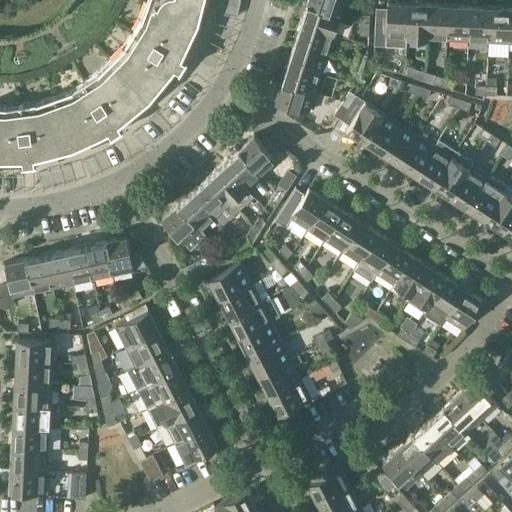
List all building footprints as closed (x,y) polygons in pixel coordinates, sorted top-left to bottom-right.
[(198,19),(203,0),(147,0),(147,1),(198,19)] [(217,0),(215,10),(237,15),(240,2),(240,0),(217,0)] [(308,0),(307,3),(340,13),(344,0),(308,0)] [(181,55),(198,19),(147,1),(141,19),(125,45),(112,58),(150,96),(175,65),(179,68),(178,69),(179,69),(187,57),(186,57),(185,57),(181,55)] [(386,36),(407,37),(408,2),(387,1),(387,8),(376,7),(375,45),(386,45),(386,36)] [(429,3),(408,2),(407,37),(427,38),(429,3)] [(307,3),(301,23),(334,33),(340,13),(307,3)] [(449,4),(429,3),(427,38),(447,39),(449,4)] [(469,5),(449,4),(447,39),(468,40),(469,5)] [(490,6),(469,5),(468,40),(488,41),(490,6)] [(510,7),(490,6),(488,41),(508,42),(510,7)] [(361,14),(360,24),(369,25),(369,14),(361,14)] [(334,33),(301,23),(295,42),(328,52),(334,33)] [(369,25),(360,24),(360,34),(369,35),(369,25)] [(321,72),(328,52),(295,42),(288,61),(321,72)] [(356,61),(365,64),(368,54),(359,51),(356,61)] [(384,59),(384,51),(374,51),(374,59),(384,59)] [(150,96),(112,58),(98,72),(72,88),(54,95),(73,146),(108,129),(111,132),(110,133),(111,134),(123,126),(122,125),(121,125),(119,122),(150,96)] [(288,61),(282,81),(315,92),(321,72),(288,61)] [(353,70),(361,73),(365,64),(356,61),(353,70)] [(413,77),(415,68),(406,65),(403,73),(413,77)] [(352,75),(350,81),(362,85),(363,82),(365,79),(352,75)] [(433,83),(443,86),(445,78),(436,75),(433,83)] [(401,79),(391,76),(389,84),(399,87),(401,79)] [(453,90),(456,81),(445,78),(443,86),(453,90)] [(315,92),(282,81),(276,101),(309,112),(315,92)] [(419,94),(421,86),(412,83),(409,91),(419,94)] [(476,94),(485,94),(486,85),(476,85),(476,94)] [(496,95),(497,86),(486,85),(485,94),(496,95)] [(395,86),(381,106),(385,109),(399,87),(395,86)] [(431,89),(421,86),(419,94),(428,97),(431,89)] [(350,90),(342,102),(348,106),(356,94),(350,90)] [(346,129),(364,140),(383,112),(365,100),(356,94),(348,106),(340,117),(350,124),(346,129)] [(35,155),(73,146),(54,95),(36,101),(6,105),(0,104),(0,157),(23,157),(23,162),(22,162),(22,163),(36,161),(36,160),(34,160),(35,155)] [(459,107),(462,99),(452,95),(449,103),(459,107)] [(471,102),(462,99),(459,107),(469,110),(471,102)] [(334,113),(340,117),(348,106),(342,102),(334,113)] [(364,140),(381,152),(400,123),(383,112),(364,140)] [(381,152),(398,163),(417,134),(400,123),(381,152)] [(478,135),(486,140),(491,133),(483,127),(478,135)] [(491,133),(486,140),(496,146),(500,139),(491,133)] [(254,134),(238,148),(261,174),(277,160),(254,134)] [(398,163),(416,174),(434,145),(417,134),(398,163)] [(439,138),(434,145),(416,174),(433,185),(452,156),(456,149),(439,138)] [(246,188),(246,187),(261,174),(238,148),(223,162),(246,188)] [(452,156),(433,185),(450,196),(469,167),(469,168),(473,160),(456,149),(452,156)] [(246,187),(246,188),(223,162),(208,175),(239,209),(254,195),(246,187)] [(486,179),(469,168),(469,167),(450,196),(468,208),(486,179)] [(193,189),(216,215),(223,223),(239,209),(208,175),(193,189)] [(485,219),(503,190),(486,179),(468,208),(485,219)] [(485,219),(502,230),(511,214),(511,187),(506,184),(503,190),(485,219)] [(279,185),(274,193),(281,197),(287,189),(279,185)] [(309,186),(305,192),(296,187),(275,219),(286,226),(291,218),(307,228),(326,198),(309,186)] [(216,215),(193,189),(178,203),(201,229),(216,215)] [(281,197),(274,193),(268,202),(276,206),(281,197)] [(324,239),(344,209),(326,198),(307,228),(324,239)] [(206,234),(201,229),(178,203),(162,217),(190,248),(206,234)] [(360,220),(344,209),(324,239),(341,250),(360,220)] [(511,214),(502,230),(511,236),(511,214)] [(260,230),(266,221),(259,217),(253,225),(260,230)] [(358,261),(378,231),(360,220),(341,250),(358,261)] [(375,272),(395,242),(378,231),(358,261),(353,269),(370,280),(375,272)] [(247,234),(237,239),(241,247),(251,242),(247,234)] [(106,240),(113,273),(134,269),(126,235),(106,240)] [(233,251),(241,247),(237,239),(229,244),(233,251)] [(93,278),(113,273),(106,240),(86,244),(93,278)] [(275,268),(276,268),(282,261),(264,242),(256,247),(275,268)] [(392,283),(412,253),(395,242),(375,272),(392,283)] [(67,248),(74,282),(93,278),(86,244),(67,248)] [(286,257),(292,251),(286,244),(279,249),(286,257)] [(54,286),(74,282),(67,248),(46,253),(54,286)] [(54,286),(46,253),(27,257),(34,290),(54,286)] [(407,300),(411,295),(430,265),(412,253),(392,283),(389,288),(407,300)] [(209,254),(199,259),(206,272),(215,267),(216,267),(227,262),(223,255),(213,263),(209,254)] [(0,306),(14,303),(13,295),(34,290),(27,257),(6,261),(10,283),(0,285),(0,306)] [(182,267),(185,273),(196,277),(206,272),(199,259),(182,267)] [(293,265),(300,272),(306,267),(300,259),(293,265)] [(209,277),(219,297),(252,280),(241,261),(209,277)] [(282,261),(276,268),(275,268),(281,275),(288,269),(282,261)] [(427,306),(447,276),(430,265),(411,295),(427,306)] [(313,274),(306,267),(300,272),(307,280),(313,274)] [(465,287),(447,276),(427,306),(423,312),(441,324),(445,317),(465,287)] [(252,280),(219,297),(229,317),(270,296),(260,278),(253,283),(252,280)] [(465,287),(445,317),(463,329),(483,299),(465,287)] [(306,301),(312,295),(306,289),(300,295),(306,301)] [(139,290),(129,294),(133,302),(143,297),(139,290)] [(322,296),(328,303),(334,298),(328,291),(322,296)] [(271,319),(280,315),(270,295),(270,296),(229,317),(238,336),(271,319)] [(306,301),(311,307),(309,309),(319,319),(329,313),(318,301),(312,295),(306,301)] [(342,306),(334,298),(328,303),(335,312),(342,306)] [(97,303),(88,308),(91,314),(100,310),(97,303)] [(109,305),(100,310),(104,317),(113,312),(109,305)] [(363,312),(371,317),(375,310),(368,305),(363,312)] [(126,344),(158,328),(148,308),(116,325),(126,344)] [(104,317),(100,310),(91,314),(95,322),(104,317)] [(385,316),(375,310),(371,317),(381,323),(385,316)] [(365,318),(352,311),(345,322),(350,328),(363,321),(365,318)] [(60,318),(50,318),(50,326),(60,327),(60,318)] [(60,318),(60,327),(70,327),(70,319),(60,318)] [(271,319),(238,336),(248,355),(281,338),(271,319)] [(29,323),(18,322),(18,331),(28,331),(29,323)] [(397,334),(406,340),(410,332),(402,327),(397,334)] [(126,344),(136,364),(168,347),(158,328),(126,344)] [(329,328),(315,336),(319,344),(326,340),(333,336),(329,328)] [(419,338),(410,332),(406,340),(415,345),(419,338)] [(16,360),(53,361),(54,339),(17,337),(16,360)] [(248,355),(258,374),(291,358),(281,338),(248,355)] [(439,343),(431,339),(428,344),(435,349),(439,343)] [(326,340),(319,344),(322,351),(330,347),(326,340)] [(435,349),(428,344),(423,351),(432,357),(437,349),(435,349)] [(178,367),(168,347),(136,364),(127,369),(137,388),(178,367)] [(100,349),(91,351),(93,359),(102,357),(100,349)] [(79,363),(87,361),(85,353),(77,354),(79,363)] [(298,354),(291,358),(258,374),(268,394),(301,377),(294,364),(302,360),(298,354)] [(103,366),(102,357),(93,359),(95,368),(103,366)] [(340,367),(336,359),(328,363),(332,370),(340,367)] [(52,382),(53,361),(16,360),(15,381),(52,382)] [(89,369),(87,361),(79,363),(81,371),(89,369)] [(328,363),(309,373),(314,381),(333,371),(332,370),(328,363)] [(147,408),(156,403),(155,403),(188,386),(178,367),(137,388),(147,408)] [(311,397),(301,377),(268,394),(279,414),(311,397)] [(475,378),(459,392),(483,417),(498,403),(475,378)] [(14,403),(51,404),(52,382),(15,381),(14,403)] [(494,391),(501,398),(507,392),(501,385),(494,391)] [(197,405),(188,386),(155,403),(156,403),(147,408),(157,427),(166,423),(165,421),(197,405)] [(444,405),(467,431),(483,417),(459,392),(444,405)] [(511,397),(507,392),(501,398),(508,406),(511,402),(511,397)] [(109,393),(101,395),(103,403),(111,401),(109,393)] [(95,396),(86,398),(88,406),(96,404),(95,396)] [(114,415),(125,410),(124,410),(120,397),(111,402),(114,415)] [(111,402),(111,401),(103,403),(107,425),(115,423),(114,415),(111,402)] [(50,426),(51,404),(14,403),(13,424),(50,426)] [(98,413),(96,404),(88,406),(90,414),(98,413)] [(207,425),(197,405),(165,421),(166,423),(175,441),(207,425)] [(452,445),(467,431),(444,405),(429,419),(452,445)] [(414,433),(437,458),(452,445),(429,419),(414,433)] [(12,446),(49,447),(50,426),(13,424),(12,446)] [(207,425),(175,441),(186,462),(218,445),(207,425)] [(134,429),(127,433),(130,439),(138,436),(134,429)] [(422,472),(437,458),(414,433),(398,447),(422,472)] [(142,444),(138,436),(130,439),(134,448),(142,444)] [(79,449),(88,449),(89,441),(80,441),(79,449)] [(502,455),(510,448),(504,441),(496,449),(502,455)] [(47,469),(49,447),(12,446),(11,467),(47,469)] [(422,472),(398,447),(382,462),(405,487),(422,472)] [(88,458),(88,449),(79,449),(79,458),(88,458)] [(163,473),(153,453),(140,460),(150,479),(163,473)] [(511,454),(499,466),(505,472),(511,478),(511,476),(511,454)] [(373,473),(380,467),(374,461),(368,467),(373,473)] [(481,463),(474,469),(480,475),(487,469),(481,463)] [(340,465),(308,482),(318,502),(350,485),(340,465)] [(510,479),(511,478),(505,472),(499,466),(499,467),(493,473),(498,479),(505,473),(510,479)] [(47,469),(11,467),(10,490),(46,492),(47,469)] [(380,467),(373,473),(379,479),(385,474),(380,467)] [(480,475),(474,469),(466,476),(472,483),(480,475)] [(73,471),(71,496),(71,497),(86,497),(87,472),(73,471)] [(345,511),(360,504),(350,485),(318,502),(323,511),(345,511)] [(483,493),(477,487),(469,494),(475,500),(483,493)] [(217,511),(250,511),(257,509),(246,489),(214,505),(217,511)] [(451,490),(444,497),(450,503),(457,496),(451,490)] [(403,506),(410,500),(404,494),(397,500),(403,506)] [(468,507),(475,500),(469,494),(462,500),(468,507)] [(442,510),(450,503),(444,497),(436,504),(442,510)] [(409,511),(415,507),(410,500),(403,506),(408,511),(409,511)]
